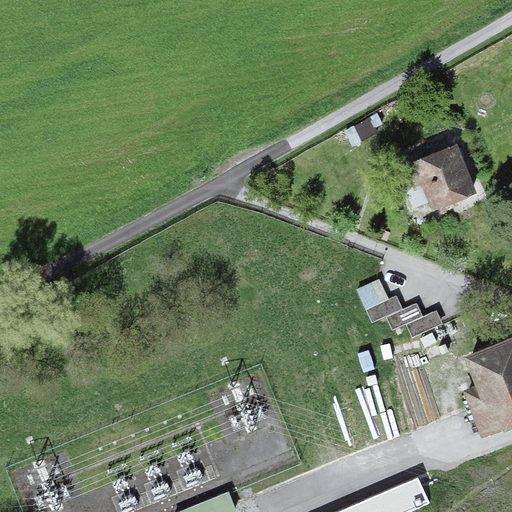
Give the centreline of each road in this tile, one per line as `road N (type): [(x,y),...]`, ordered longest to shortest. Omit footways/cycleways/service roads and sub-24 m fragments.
road 1 (track): [(511,12),(205,184)]
road 2 (track): [(205,184),(511,302)]
road 3 (track): [(205,184),(11,293)]
